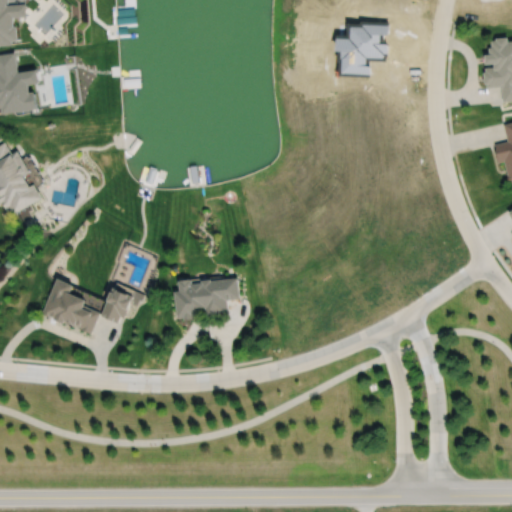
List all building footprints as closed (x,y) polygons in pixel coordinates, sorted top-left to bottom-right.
[(0,0),(7,0),(8,2),(6,2),(6,4),(26,3),(27,17),(13,17),(14,26),(16,25),(17,40),(11,40),(11,44),(0,44),(0,0)] [(500,103),(511,102),(511,40),(487,42),(487,55),(481,55),(482,88),(499,88),(500,103)] [(0,55),(13,53),(16,73),(36,70),(38,81),(27,83),(28,92),(33,91),(35,108),(1,113),(1,106),(0,106),(0,55)] [(511,123),(502,125),(506,144),(496,146),(503,187),(511,185),(511,123)] [(38,200),(14,151),(8,154),(3,144),(0,145),(0,203),(6,216),(38,200)] [(238,299),(237,278),(176,282),(176,291),(173,291),(174,320),(199,319),(199,318),(226,317),(225,300),(238,299)] [(40,315),(90,335),(97,315),(120,324),(131,296),(109,287),(104,300),(54,280),(40,315)]
